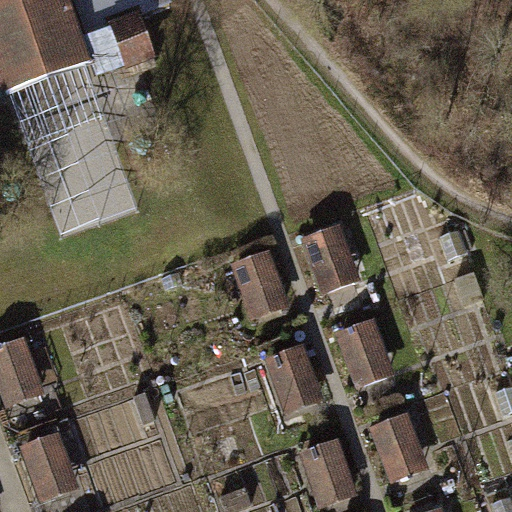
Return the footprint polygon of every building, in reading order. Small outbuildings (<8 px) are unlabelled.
[(59,0),(29,0),(0,10),(0,65),(14,105),(87,79),(59,0)] [(167,0),(76,0),(91,41),(113,33),(138,25),(172,13),(167,0)] [(138,25),(113,33),(129,79),(154,71),(138,25)] [(306,245),(326,302),(361,290),(341,233),(306,245)] [(234,270),(254,327),(289,315),(268,257),(234,270)] [(339,342),(359,399),(394,387),(374,330),(339,342)] [(0,357),(0,388),(11,418),(45,406),(25,348),(0,357)] [(268,367),(288,424),(323,412),(302,355),(268,367)] [(376,439),(396,496),(431,484),(410,427),(376,439)] [(23,458),(42,511),(51,511),(78,502),(58,445),(23,458)] [(304,464),(320,511),(348,511),(359,508),(338,451),(304,464)]
